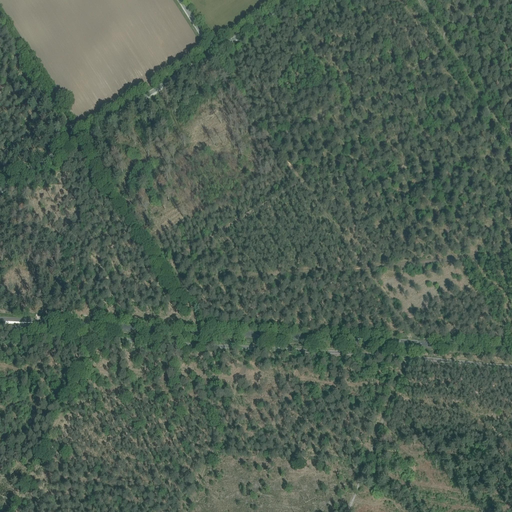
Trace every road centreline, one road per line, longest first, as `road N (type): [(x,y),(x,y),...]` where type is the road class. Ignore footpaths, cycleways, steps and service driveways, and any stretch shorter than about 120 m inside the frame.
road 1 (track): [(182,279),(214,329),(508,342),(291,19)]
road 2 (secondary): [(511,349),(29,322)]
road 3 (track): [(511,151),(299,179),(162,268)]
road 4 (track): [(511,251),(182,279),(171,262)]
road 5 (unclassified): [(0,191),(213,51)]
road 6 (track): [(270,136),(446,47)]
road 7 (track): [(182,511),(253,334)]
road 8 (track): [(15,511),(95,338)]
road 9 (track): [(351,511),(400,343)]
road 10 (track): [(77,139),(162,268)]
road 11 (track): [(77,139),(0,15)]
road 12 (track): [(511,151),(446,47)]
